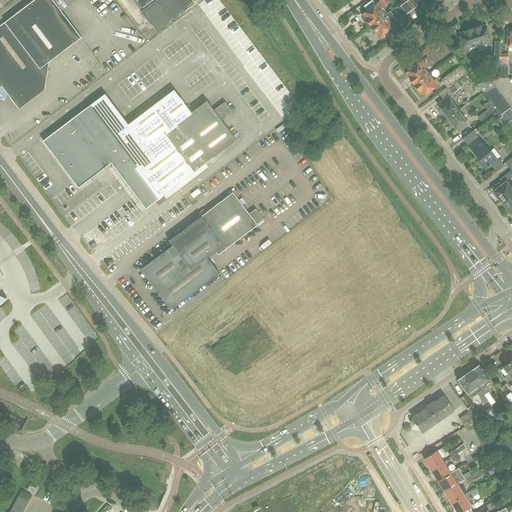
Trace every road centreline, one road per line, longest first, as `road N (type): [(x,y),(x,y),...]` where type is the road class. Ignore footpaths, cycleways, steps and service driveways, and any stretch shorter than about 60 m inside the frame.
road 1 (residential): [(490,250),(495,219),(382,70),(467,3)]
road 2 (primary): [(316,31),(329,66),(501,295)]
road 3 (primary): [(490,250),(316,31)]
road 4 (primary): [(363,414),(511,312)]
road 5 (primary): [(501,295),(351,394)]
road 6 (primary): [(240,480),(363,414)]
road 7 (tertiary): [(241,462),(157,355)]
road 8 (tertiary): [(143,365),(225,472)]
road 9 (tertiary): [(80,271),(0,163)]
road 10 (primary): [(351,394),(241,462)]
road 11 (unclassified): [(41,441),(143,365)]
